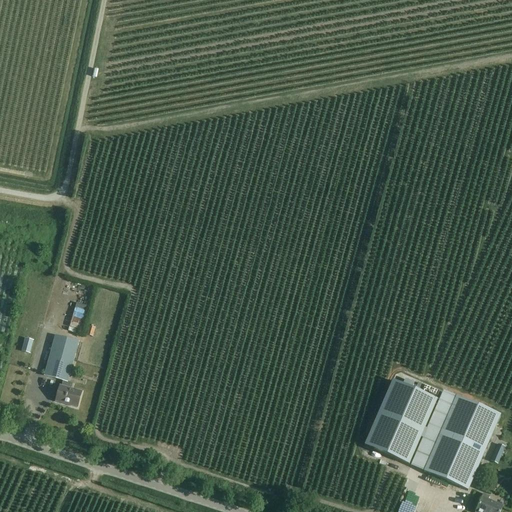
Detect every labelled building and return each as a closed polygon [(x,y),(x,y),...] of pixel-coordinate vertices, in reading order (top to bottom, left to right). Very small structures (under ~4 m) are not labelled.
[(0,385),(31,242),(0,235),(0,385)] [(91,331),(93,322),(87,321),(85,330),(91,331)] [(29,348),(32,336),(22,333),(19,346),(29,348)] [(76,353),(62,349),(53,347),(45,376),(64,381),(62,387),(61,386),(57,402),(78,408),(82,392),(72,389),(74,383),(69,382),(76,353)] [(405,380),(402,385),(412,389),(414,384),(405,380)] [(393,381),(364,447),(409,466),(437,401),(393,381)] [(468,492),(492,436),(500,416),(456,397),(424,473),(468,492)] [(491,461),(498,464),(501,456),(494,453),(491,461)] [(483,494),(475,511),(500,511),(503,507),(488,500),(490,497),(483,494)]
